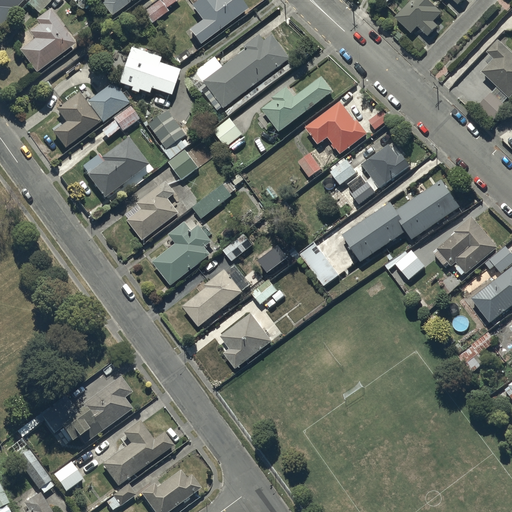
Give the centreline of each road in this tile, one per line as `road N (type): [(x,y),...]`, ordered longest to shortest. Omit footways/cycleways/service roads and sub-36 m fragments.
road 1 (residential): [(254,487),(0,137)]
road 2 (residential): [(511,185),(311,0)]
